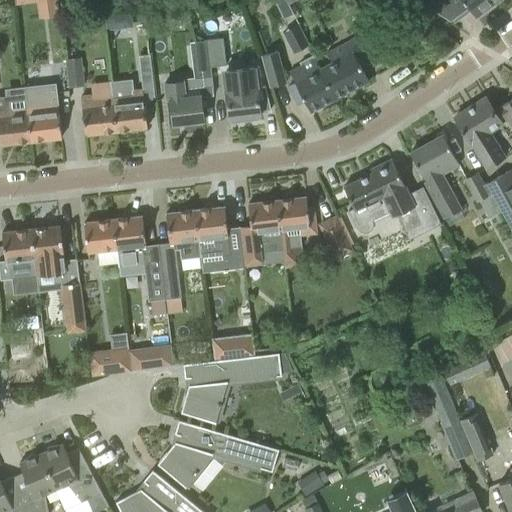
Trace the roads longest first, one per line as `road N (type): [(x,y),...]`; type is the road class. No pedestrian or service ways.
road 1 (residential): [(0,190),(339,147),(511,32)]
road 2 (residential): [(0,426),(64,406),(106,406),(126,415)]
